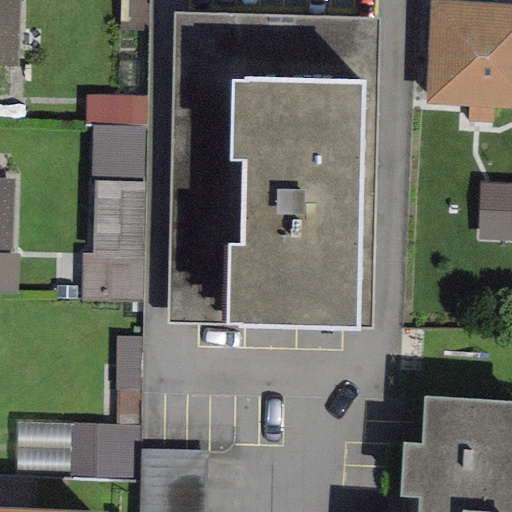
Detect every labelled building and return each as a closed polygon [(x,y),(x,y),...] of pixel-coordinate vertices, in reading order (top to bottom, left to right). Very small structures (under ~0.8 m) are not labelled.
[(0,0),(0,66),(16,67),(17,0),(0,0)] [(511,6),(430,1),(422,104),(467,107),(466,121),(493,123),(494,106),(511,107),(511,6)] [(174,14),(166,324),(369,329),(377,19),(174,14)] [(147,98),(84,97),(83,124),(146,126),(147,98)] [(143,182),(144,129),(93,128),(91,181),(93,181),(143,182)] [(0,250),(10,251),(12,179),(0,178),(0,250)] [(143,182),(93,181),(92,254),(81,254),(81,304),(141,305),(143,182)] [(511,185),(479,184),(478,240),(511,240),(511,185)] [(18,257),(0,256),(0,295),(17,296),(18,257)] [(511,511),(511,403),(425,398),(422,445),(401,444),(398,496),(419,498),(417,511),(511,511)] [(70,480),(72,424),(16,422),(14,478),(70,480)] [(139,451),(140,427),(72,424),(70,480),(138,481),(139,451)] [(204,511),(206,453),(139,451),(138,481),(137,511),(204,511)]
